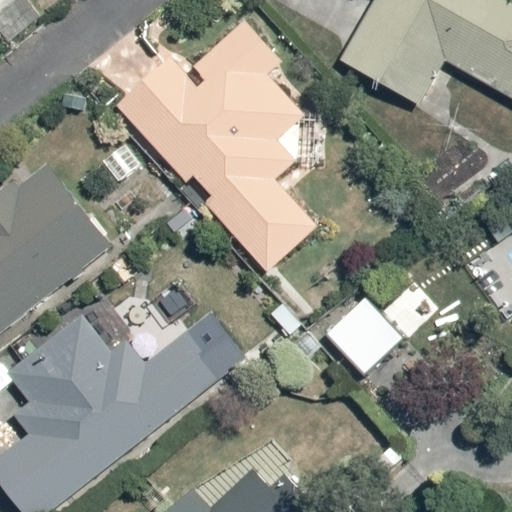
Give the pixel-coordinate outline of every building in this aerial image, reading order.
[(30,0),(0,0),(0,29),(10,43),(44,18),(30,0)] [(511,0),(372,0),(339,60),(425,106),(450,65),(511,99),(511,0)] [(174,59),(118,104),(269,274),(320,228),(281,181),(297,166),(305,112),(273,76),(287,63),(248,19),(196,68),(210,82),(203,88),(174,59)] [(142,168),(122,142),(78,176),(98,202),(142,168)] [(0,338),(118,246),(54,164),(0,203),(0,338)] [(407,342),(368,298),(329,333),(368,376),(407,342)] [(0,459),(0,475),(27,511),(44,511),(234,376),(191,330),(150,360),(131,341),(116,353),(89,316),(9,371),(29,400),(14,412),(31,434),(0,459)] [(316,511),(320,510),(291,477),(278,492),(259,473),(215,508),(198,492),(172,511),(316,511)]
